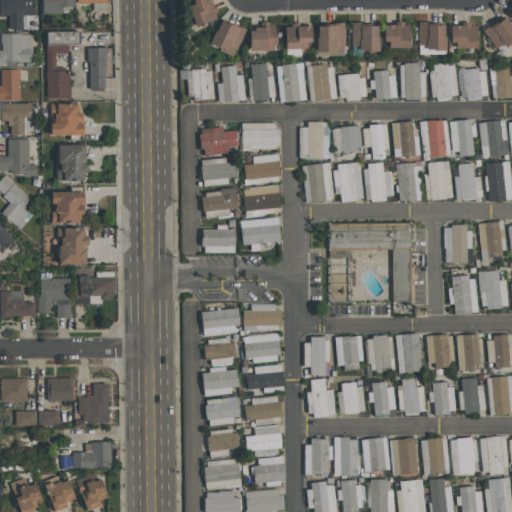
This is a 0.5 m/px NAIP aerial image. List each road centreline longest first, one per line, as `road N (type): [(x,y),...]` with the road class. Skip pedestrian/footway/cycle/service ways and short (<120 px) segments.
road 1 (primary): [(147,0),(154,511)]
road 2 (residential): [(152,349),(0,349)]
